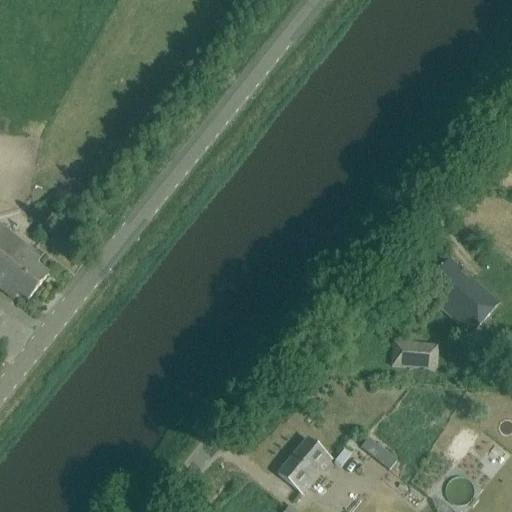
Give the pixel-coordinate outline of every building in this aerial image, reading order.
[(40,260),(0,228),(0,290),(9,298),(14,292),(27,302),(48,277),(35,266),(40,260)] [(449,261),(425,288),(444,305),(439,310),(470,338),(499,305),(449,261)] [(331,462),(307,441),(277,476),(302,497),(331,462)] [(368,441),(360,451),(369,458),(377,449),(368,441)] [(361,504),(356,501),(347,511),(393,511),(396,508),(371,490),(361,504)]
